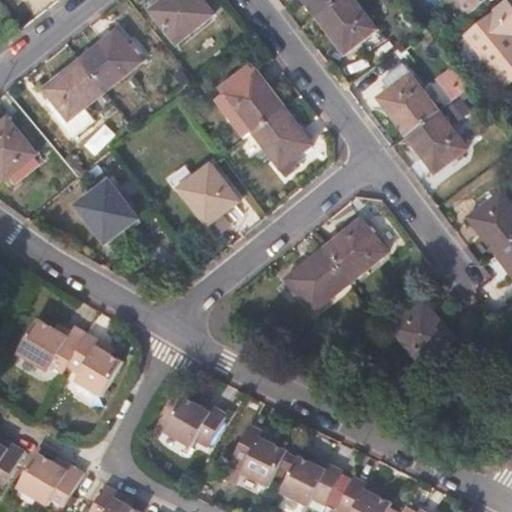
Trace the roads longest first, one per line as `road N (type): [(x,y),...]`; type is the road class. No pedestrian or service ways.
road 1 (residential): [(508,497),(176,329)]
road 2 (residential): [(373,155),(202,298),(176,329)]
road 3 (residential): [(176,329),(105,464),(196,511)]
road 4 (residential): [(176,329),(0,224)]
road 5 (residential): [(373,155),(259,0)]
road 6 (residential): [(487,295),(373,155)]
